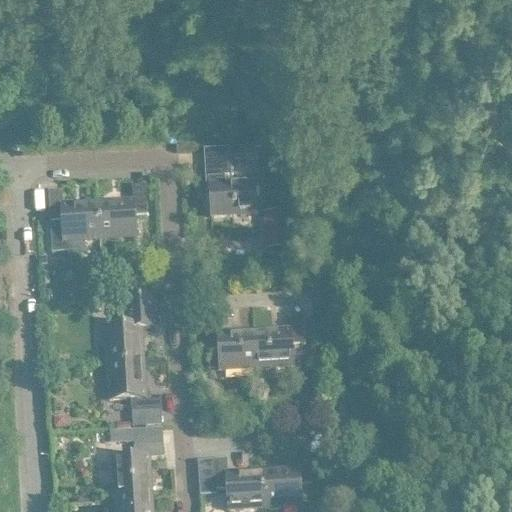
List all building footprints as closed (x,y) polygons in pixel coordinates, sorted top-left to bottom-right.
[(208,164),(210,191),(212,191),(213,217),(258,214),(256,183),(226,184),(225,174),(232,173),(232,161),(207,163),(207,164),(208,164)] [(102,203),(100,203),(102,240),(138,237),(137,215),(149,215),(147,185),(134,186),(135,201),(113,202),(113,201),(102,202),(102,203)] [(102,240),(100,203),(97,203),(97,202),(87,203),(87,204),(65,206),(64,191),(51,191),(53,221),(65,220),(66,227),(53,228),(55,253),(67,253),(66,242),(102,240)] [(288,212),(266,212),(267,238),(289,238),(288,212)] [(107,328),(109,364),(145,362),(145,359),(146,359),(146,349),(144,349),(143,327),(158,326),(156,297),(127,299),(129,327),(107,328)] [(259,332),(256,332),(258,369),(294,366),(293,345),(305,344),(303,314),(291,315),(291,330),(269,332),(269,331),(259,331),(259,332)] [(258,369),(256,332),(254,333),(254,331),(243,332),(243,333),(221,335),(220,320),(207,320),(209,350),(221,349),(223,371),(258,369)] [(145,362),(109,364),(111,400),(133,399),(134,411),(146,410),(163,409),(162,396),(147,397),(146,375),(147,374),(146,364),(145,364),(145,362)] [(146,410),(134,411),(135,427),(147,426),(146,410)] [(67,416),(56,417),(57,427),(68,427),(67,416)] [(126,431),(127,443),(136,443),(135,431),(126,431)] [(115,460),(117,496),(153,494),(153,491),(154,491),(154,481),(152,481),(151,458),(166,457),(165,444),(136,446),(137,459),(115,460)] [(267,472),(265,472),(267,508),(303,506),(301,484),(314,484),(312,454),(299,455),(300,470),(277,471),(277,470),(267,471),(267,472)] [(267,508),(265,472),(262,472),(262,471),(252,472),(252,473),(229,474),(228,459),(215,460),(217,484),(217,489),(230,489),(231,510),(267,508)] [(217,489),(217,484),(203,485),(203,496),(218,496),(217,489)] [(153,494),(117,496),(118,511),(154,511),(154,506),(155,506),(154,496),(153,496),(153,494)]
